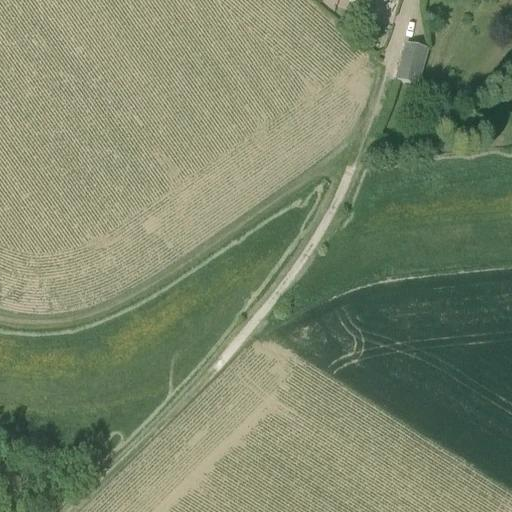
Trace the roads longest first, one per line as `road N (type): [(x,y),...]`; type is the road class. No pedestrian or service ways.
road 1 (track): [(400,34),(342,194),(299,263),(212,368),(68,511)]
road 2 (track): [(0,323),(55,324),(97,313),(182,269),(357,149)]
